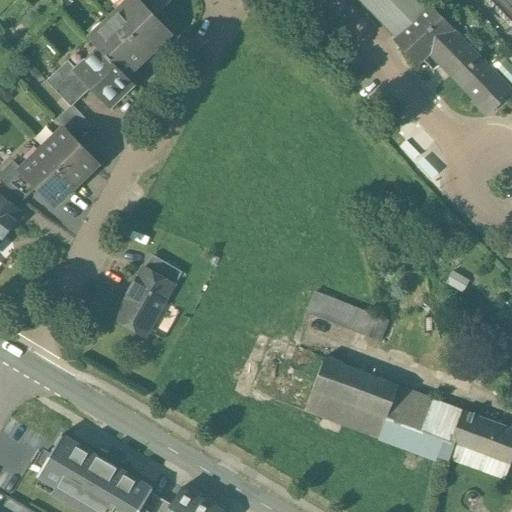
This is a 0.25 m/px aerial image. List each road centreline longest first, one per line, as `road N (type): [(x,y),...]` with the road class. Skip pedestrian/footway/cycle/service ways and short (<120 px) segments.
road 1 (residential): [(225,0),(227,16),(84,249),(25,362)]
road 2 (tertiary): [(25,362),(284,511)]
